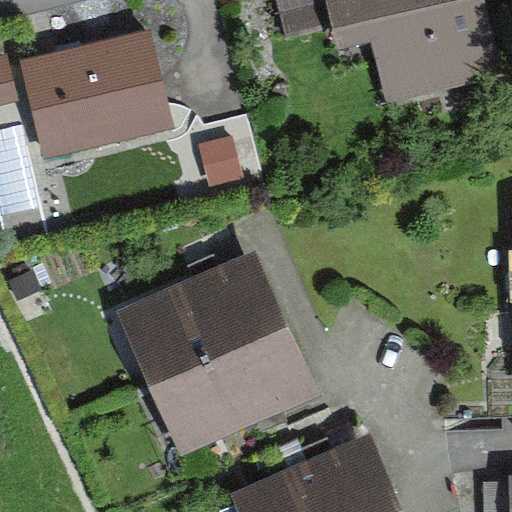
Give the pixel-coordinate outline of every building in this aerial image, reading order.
[(396,89),(489,68),(471,0),(279,0),(285,23),(339,11),(348,39),(382,31),(396,89)] [(89,126),(166,107),(149,33),(82,50),(84,57),(72,60),(70,52),(25,64),(45,148),(92,137),(89,126)] [(0,58),(0,95),(13,92),(5,58),(0,58)] [(0,203),(39,199),(31,120),(0,123),(0,203)] [(248,263),(138,312),(165,373),(275,324),(248,263)] [(165,373),(192,434),(303,385),(275,324),(165,373)] [(362,445),(252,494),(259,511),(376,511),(389,506),(362,445)]
